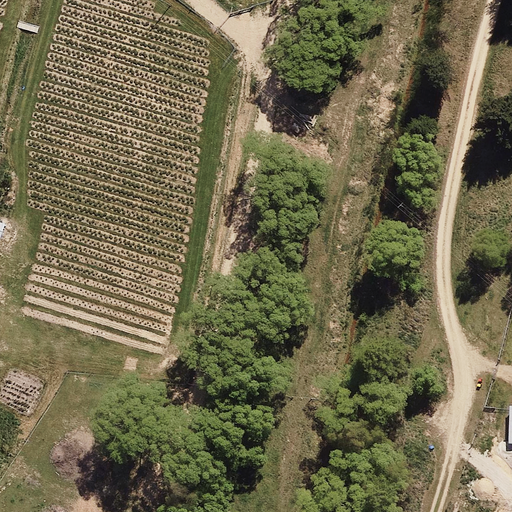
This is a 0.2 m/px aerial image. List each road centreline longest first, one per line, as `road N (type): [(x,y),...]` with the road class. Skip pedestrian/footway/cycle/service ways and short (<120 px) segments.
road 1 (residential): [(488,0),(439,184),(434,285),(463,360)]
road 2 (track): [(463,360),(436,511)]
